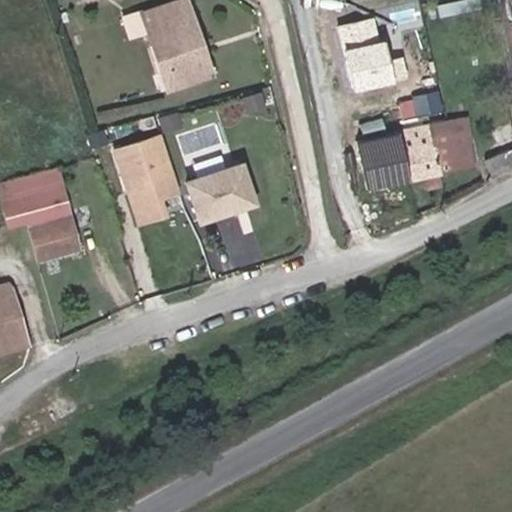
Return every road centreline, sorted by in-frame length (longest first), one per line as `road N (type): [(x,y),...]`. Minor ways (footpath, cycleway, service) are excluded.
road 1 (unclassified): [(0,419),(102,344),(511,204)]
road 2 (unclassified): [(511,323),(162,511)]
road 3 (unknown): [(324,270),(279,21),(268,0)]
